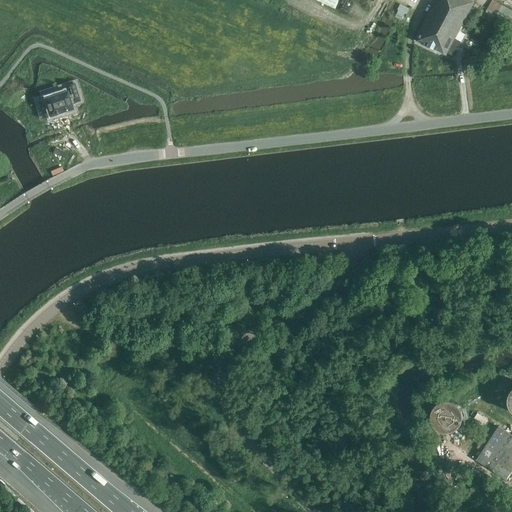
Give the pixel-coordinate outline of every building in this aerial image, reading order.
[(435,0),(415,40),(447,55),(448,53),(454,56),(462,41),(456,38),(475,1),(473,0),(435,0)] [(511,20),(511,9),(492,0),(488,8),(511,20)] [(49,100),(43,102),(47,114),(53,112),(55,117),(63,114),(63,115),(70,112),(70,111),(78,108),(76,103),(84,100),(78,83),(69,86),(70,87),(69,87),(70,91),(56,96),(55,93),(47,96),(49,100)] [(463,416),(463,415),(463,414),(463,413),(462,412),(462,411),(462,410),(461,409),(460,407),(460,406),(459,405),(458,404),(457,403),(455,402),(454,402),(453,401),(451,401),(450,400),(448,400),(447,400),(446,400),(444,400),(442,401),(441,401),(439,402),(438,403),(437,404),(436,405),(435,405),(435,406),(434,407),(433,409),(432,410),(432,411),(432,413),(431,414),(431,416),(431,417),(432,418),(432,420),(432,422),(433,423),(434,425),(435,426),(436,427),(437,428),(439,429),(440,430),(441,431),(444,431),(446,432),(447,432),(449,432),(450,431),(452,431),(453,430),(455,429),(457,429),(457,428),(459,427),(460,426),(460,424),(461,423),(462,421),(462,420),(463,419),(463,417),(463,416)] [(469,418),(466,406),(460,407),(461,409),(462,410),(462,411),(462,412),(463,413),(463,414),(463,415),(463,416),(463,417),(463,419),(469,418)] [(506,480),(511,471),(511,434),(499,426),(476,460),(506,480)]
